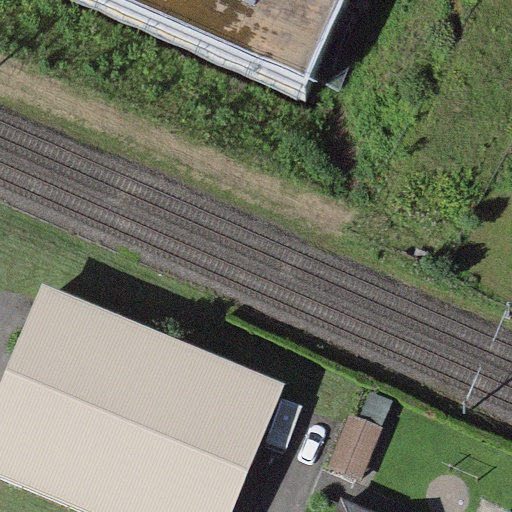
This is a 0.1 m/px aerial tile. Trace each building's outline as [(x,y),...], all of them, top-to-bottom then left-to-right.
[(84,0),(325,103),(363,0),(84,0)] [(0,476),(87,511),(233,511),(286,385),(43,285),(0,389),(0,476)] [(371,394),(360,420),(383,429),(393,403),(371,394)] [(329,470),(362,483),(384,429),(383,429),(360,420),(351,416),(329,470)] [(363,511),(341,503),(336,511),(363,511)]
